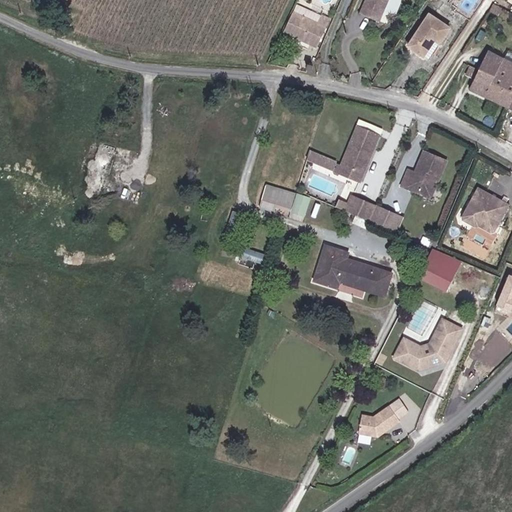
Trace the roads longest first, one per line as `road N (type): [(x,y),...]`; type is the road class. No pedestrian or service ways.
road 1 (unclassified): [(0,11),(114,62),(303,80),(404,101),(511,156)]
road 2 (unclassified): [(511,377),(472,418),(334,511)]
road 3 (unknown): [(253,205),(247,190),(288,80)]
